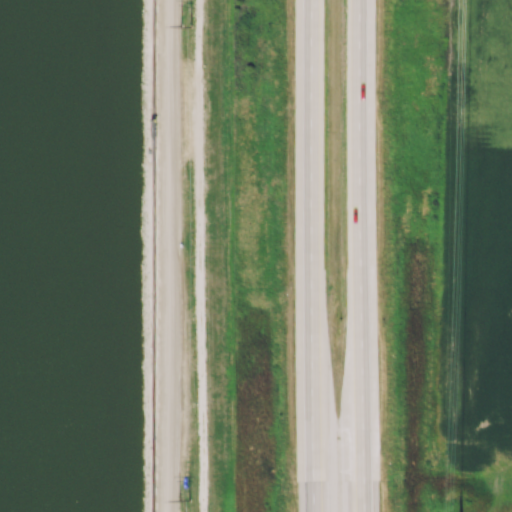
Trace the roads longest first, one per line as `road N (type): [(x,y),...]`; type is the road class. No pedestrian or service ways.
road 1 (motorway): [(314,0),(316,511)]
road 2 (motorway): [(371,511),(369,0)]
